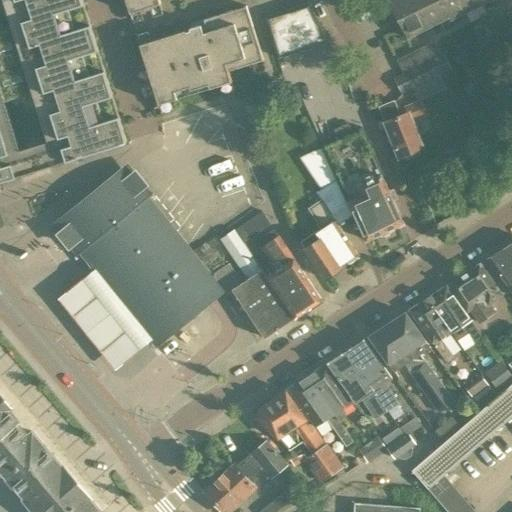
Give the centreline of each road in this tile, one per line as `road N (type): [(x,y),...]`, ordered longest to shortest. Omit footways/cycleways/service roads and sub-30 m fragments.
road 1 (residential): [(140,455),(511,209)]
road 2 (tertiary): [(140,455),(0,292)]
